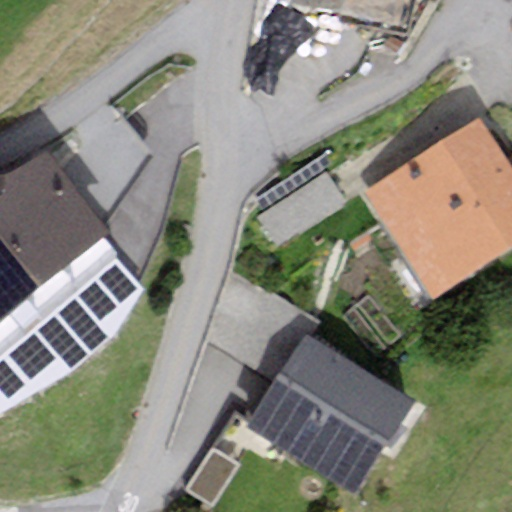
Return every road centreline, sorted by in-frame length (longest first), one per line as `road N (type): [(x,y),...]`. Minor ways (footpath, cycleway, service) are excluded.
road 1 (residential): [(229,19),(223,174),(208,256),(120,511)]
road 2 (residential): [(229,19),(192,21),(66,111),(0,144)]
